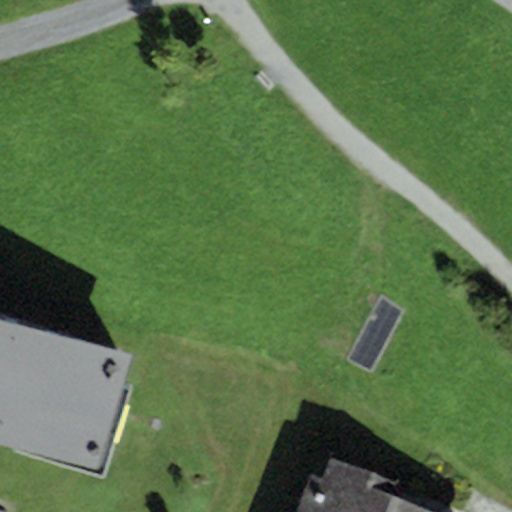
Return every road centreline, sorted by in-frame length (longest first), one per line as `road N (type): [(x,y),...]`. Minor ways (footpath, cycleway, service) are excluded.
road 1 (track): [(226,0),(339,151),(411,197),(511,295)]
road 2 (track): [(139,0),(0,39)]
